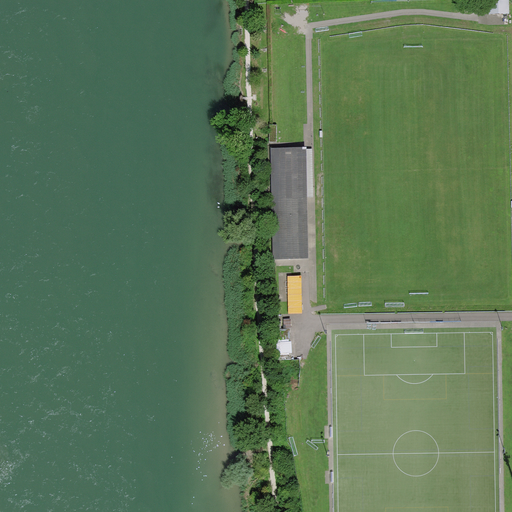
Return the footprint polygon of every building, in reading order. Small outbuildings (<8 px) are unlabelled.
[(508,0),(490,0),(491,14),(509,14),(508,0)] [(275,140),(276,121),(267,121),(267,140),(275,140)] [(307,254),(306,145),(271,145),(272,185),(276,185),(276,255),(307,254)] [(288,339),(288,324),(275,324),(275,339),(288,339)] [(289,391),(290,405),(308,404),(307,390),(289,391)] [(291,423),(305,422),(305,409),(291,410),(291,423)] [(293,443),(306,441),(304,429),(291,431),(293,443)] [(318,485),(303,486),(304,501),(319,500),(318,485)]
